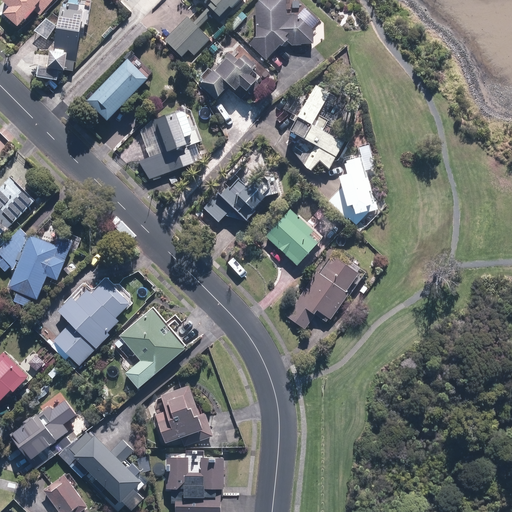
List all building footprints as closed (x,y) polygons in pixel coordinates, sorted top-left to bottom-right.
[(40,16),(54,0),(3,0),(1,2),(10,9),(4,16),(18,28),(24,22),(25,23),(35,12),(40,16)] [(205,0),(211,5),(192,24),(188,20),(165,42),(181,58),(188,51),(193,56),(209,41),(198,29),(214,14),(219,20),(239,0),(205,0)] [(255,6),(256,38),(249,45),(266,60),(279,45),(281,47),(286,41),(285,39),(287,37),(287,42),(291,42),(291,45),(313,44),(312,32),(311,30),(317,23),(304,11),(297,18),(296,17),(286,18),(285,0),(262,0),(262,6),(255,6)] [(76,64),(83,14),(61,11),(54,53),(51,53),(49,70),(64,72),(64,71),(73,73),(74,64),(76,64)] [(56,27),(45,20),(34,33),(46,41),(56,27)] [(238,63),(229,55),(200,87),(216,101),(228,87),(234,93),(239,88),(245,93),(254,83),(248,78),(251,75),(250,73),(255,67),(244,57),(238,63)] [(107,123),(147,82),(127,62),(87,104),(107,123)] [(330,94),(316,86),(290,134),(299,139),(292,151),(305,168),(311,172),(320,162),(329,170),(343,145),(322,133),(328,122),(317,116),(330,94)] [(139,163),(149,180),(200,162),(194,146),(202,143),(190,109),(151,122),(141,132),(150,158),(139,163)] [(373,211),(358,160),(343,164),(347,177),(338,179),(341,189),(328,203),(345,219),(347,219),(355,226),(368,212),(373,211)] [(0,237),(34,202),(10,178),(0,188),(0,237)] [(250,190),(239,180),(229,191),(228,190),(222,197),(219,194),(204,211),(218,223),(225,215),(244,221),(263,200),(251,189),(250,190)] [(321,241),(290,212),(266,238),(297,267),(321,241)] [(28,236),(20,228),(0,247),(0,254),(16,269),(8,290),(36,301),(46,276),(57,280),(71,246),(57,240),(55,247),(28,236)] [(316,274),(286,317),(304,329),(315,314),(326,322),(328,319),(329,320),(346,295),(345,294),(357,277),(331,259),(319,276),(316,274)] [(115,319),(129,305),(104,282),(91,296),(87,293),(76,304),(72,299),(59,313),(70,324),(54,342),(78,365),(108,334),(118,323),(115,319)] [(138,390),(184,350),(152,312),(121,339),(141,362),(126,375),(138,390)] [(3,355),(0,357),(0,401),(11,390),(12,392),(26,378),(3,355)] [(198,416),(188,387),(162,397),(167,412),(156,416),(165,444),(182,438),(185,445),(211,436),(203,414),(198,416)] [(115,396),(107,389),(99,397),(107,405),(115,396)] [(60,399),(11,437),(29,461),(79,424),(60,399)] [(94,438),(74,458),(120,504),(140,484),(121,464),(132,453),(123,443),(111,455),(94,438)] [(175,505),(175,511),(219,511),(220,490),(221,490),(223,461),(201,460),(200,475),(186,475),(187,459),(168,458),(167,489),(172,489),(171,504),(175,505)] [(65,477),(44,492),(58,511),(81,511),(87,508),(65,477)]
